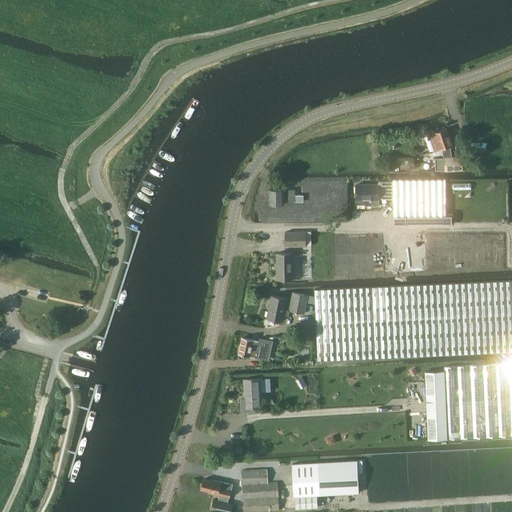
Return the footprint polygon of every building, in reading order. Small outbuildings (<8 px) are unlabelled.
[(452,157),(450,146),(452,145),(446,129),(435,133),(429,135),(430,137),(424,139),(429,154),(434,152),(435,152),(443,149),(445,159),(435,160),(436,172),(463,170),(462,157),(452,157)] [(470,143),(470,152),(487,152),(487,142),(470,143)] [(418,161),(416,159),(411,159),(409,162),(409,166),(412,168),(416,168),(418,165),(418,161)] [(445,180),(393,180),(393,182),(393,199),(393,225),(452,224),(452,216),(445,216),(445,180)] [(356,185),(356,200),(365,200),(365,206),(379,206),(379,185),(356,185)] [(283,189),(270,190),(271,205),(284,204),(284,202),(295,202),(303,201),(303,195),(295,195),(295,190),(283,191),(283,190),(283,189)] [(423,230),(407,230),(310,231),(310,232),(286,233),(287,246),(311,245),(311,276),(408,274),(407,270),(427,270),(477,269),(477,267),(511,266),(511,228),(477,229),(423,230)] [(278,278),(292,278),(292,254),(278,254),(278,278)] [(294,292),(290,311),(304,314),(306,302),(315,304),(318,360),(458,353),(511,351),(511,280),(455,283),(314,289),(315,296),(294,292)] [(289,314),(290,311),(292,302),(286,301),(287,299),(273,296),(268,318),(282,321),(284,313),(289,314)] [(256,357),(259,343),(243,339),(239,354),(256,357)] [(444,371),(425,371),(427,439),(447,438),(511,435),(511,363),(444,366),(444,371)] [(302,377),(295,380),(300,389),(306,385),(302,377)] [(246,397),(241,397),(241,412),(256,411),(256,406),(261,406),(260,391),(269,391),(270,390),(269,378),(245,380),(246,397)] [(294,500),(356,497),(354,464),(292,468),(294,500)] [(267,469),(241,470),(243,511),(250,511),(279,510),(277,482),(268,483),(267,469)] [(212,481),(205,480),(203,489),(210,491),(210,493),(219,495),(218,501),(214,500),(212,510),(222,511),(230,511),(232,504),(228,503),(231,490),(220,486),(221,482),(213,480),(212,481)]
